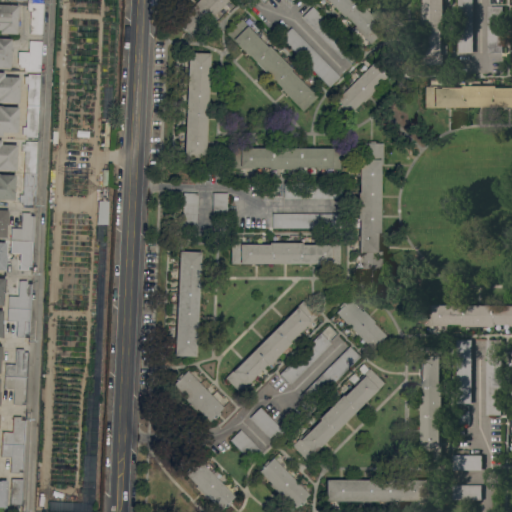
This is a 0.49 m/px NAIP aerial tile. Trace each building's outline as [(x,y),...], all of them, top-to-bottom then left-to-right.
[(187,30),(185,32),(182,28),(183,27),(178,22),(191,9),(189,8),(197,0),(227,0),(192,35),(187,30)] [(327,0),(357,0),(385,28),(370,43),(354,26),(355,25),(345,15),(343,16),(327,0)] [(422,0),(443,0),(443,33),(441,33),(441,40),(443,40),(442,64),(422,64),(422,0)] [(472,0),(472,52),(457,52),(457,0),(472,0)] [(0,3),(18,4),(17,33),(0,33),(0,3)] [(44,4),(43,33),(30,32),(31,10),(27,9),(27,3),(44,4)] [(312,5),(346,39),(335,50),(301,16),(312,5)] [(502,53),(487,53),(487,6),(502,6),(502,53)] [(226,33),(241,17),(257,33),(255,35),(267,46),(268,44),(291,68),(290,70),(306,86),(307,85),(318,95),(303,110),(226,33)] [(281,37),(291,26),(340,76),(329,86),(281,37)] [(0,38),(11,39),(10,67),(0,66),(0,38)] [(41,71),(24,70),(24,66),(20,66),(20,63),(18,63),(18,50),(29,51),(29,40),(42,40),(41,71)] [(205,157),(183,156),(188,51),(209,52),(205,157)] [(350,113),(346,108),(344,110),(339,105),(341,103),(336,98),(373,62),(377,65),(378,64),(384,70),(383,72),(387,76),(350,113)] [(0,71),(2,72),(2,76),(19,77),(18,103),(0,102),(0,71)] [(28,83),(24,83),(24,75),(28,75),(28,73),(40,73),(38,105),(27,105),(28,83)] [(511,107),(425,107),(425,86),(449,86),(449,87),(463,87),(463,85),(496,85),(496,88),(510,88),(510,86),(511,86),(511,107)] [(38,105),(37,126),(39,126),(39,137),(25,136),(25,134),(22,133),(22,126),(25,126),(27,105),(38,105)] [(0,106),(18,107),(17,132),(1,131),(0,135),(0,106)] [(0,138),(1,139),(1,144),(16,145),(15,169),(0,168),(0,138)] [(23,173),(24,150),(21,150),(22,142),(25,143),(25,140),(37,141),(36,173),(23,173)] [(384,142),(383,164),(380,164),(379,246),(383,246),(383,268),(363,268),(363,252),(358,252),(359,219),(357,219),(357,192),(359,192),(359,159),(363,159),(363,142),(384,142)] [(269,168),(269,167),(254,166),(254,168),(231,167),(231,146),(247,146),(247,147),(316,147),(340,147),(340,168),(316,168),(316,167),(302,166),(302,168),(269,168)] [(0,173),(14,174),(13,200),(0,199),(0,173)] [(34,204),(22,204),(22,201),(19,201),(19,193),(23,193),(23,173),(36,173),(34,204)] [(284,197),(284,183),(341,183),(341,197),(284,197)] [(196,233),(181,232),(183,192),(198,192),(196,233)] [(213,192),(227,192),(227,233),(212,233),(213,192)] [(11,240),(11,227),(21,227),(22,212),(30,212),(29,215),(33,215),(32,241),(11,240)] [(272,227),(272,213),(341,213),(341,227),(272,227)] [(30,266),(27,266),(27,268),(19,268),(20,252),(10,252),(11,240),(32,241),(30,266)] [(230,263),(230,242),(254,242),(254,244),(268,244),(268,242),(301,242),(301,244),(319,244),(319,242),(340,242),(340,263),(230,263)] [(178,250),(200,251),(195,356),(173,355),(178,250)] [(8,295),(18,295),(18,279),(27,280),(26,283),(30,283),(28,309),(7,308),(8,295)] [(335,312),(340,307),(338,306),(344,300),(345,302),(349,298),(362,310),(363,309),(375,321),(373,322),(385,334),(372,348),(335,312)] [(302,300),(317,315),(300,331),(299,330),(289,340),(290,342),(267,366),(265,364),(255,374),(256,375),(240,392),(225,377),(302,300)] [(511,326),(510,326),(510,325),(495,324),(495,326),(461,326),(461,325),(444,325),(444,326),(424,325),(424,305),(449,305),(511,305),(511,326)] [(28,309),(27,334),(24,333),(24,336),(16,336),(17,320),(7,319),(7,308),(28,309)] [(290,383),(279,373),(320,332),(330,343),(290,383)] [(470,403),(456,403),(456,339),(470,340),(470,403)] [(500,415),(485,415),(486,340),(500,340),(500,415)] [(359,356),(311,405),(300,394),(349,345),(359,356)] [(441,418),(439,418),(438,432),(441,432),(441,433),(448,433),(448,446),(441,446),(441,456),(418,456),(420,346),(441,347),(441,366),(440,366),(440,388),(441,388),(441,418)] [(5,363),(15,363),(15,347),(24,348),(23,351),(28,351),(26,377),(4,376),(5,363)] [(306,459),(291,444),(299,437),(300,438),(319,419),(318,417),(342,394),(343,395),(355,383),(354,382),(369,367),(383,382),(306,459)] [(223,406),(219,411),(220,413),(216,417),(214,416),(209,420),(197,408),(196,409),(184,397),(185,396),(173,383),(187,369),(223,406)] [(26,377),(25,401),(21,401),(21,404),(13,404),(14,388),(4,387),(4,376),(26,377)] [(284,431),(273,441),(249,417),(260,406),(284,431)] [(2,431),(12,431),(13,416),(21,416),(21,419),(25,419),(24,445),(2,444),(2,431)] [(261,450),(250,460),(230,439),(241,429),(261,450)] [(24,445),(23,469),(18,469),(18,472),(10,472),(11,456),(1,456),(2,444),(24,445)] [(481,455),(481,470),(452,470),(452,455),(481,455)] [(310,494),(305,498),(307,500),(302,504),(301,503),(296,508),(281,493),(280,494),(270,484),(272,483),(260,471),(273,457),(310,494)] [(235,496),(231,500),(232,502),(228,506),(226,504),(221,509),(209,497),(207,498),(196,486),(197,485),(185,472),(189,468),(187,466),(193,461),(194,463),(198,458),(204,464),(235,496)] [(22,505),(10,504),(11,479),(23,479),(22,505)] [(429,479),(429,501),(326,500),(326,479),(429,479)] [(481,485),(481,500),(452,500),(452,485),(481,485)]
